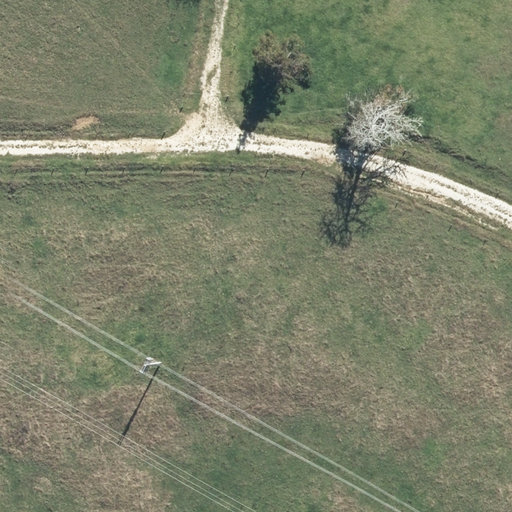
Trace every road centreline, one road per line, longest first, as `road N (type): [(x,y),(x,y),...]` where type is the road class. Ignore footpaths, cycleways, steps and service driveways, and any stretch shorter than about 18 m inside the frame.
road 1 (track): [(511,247),(382,184),(322,167),(0,168)]
road 2 (track): [(217,0),(195,166)]
